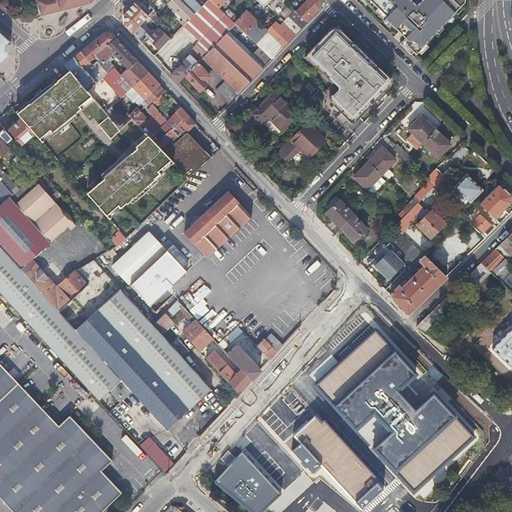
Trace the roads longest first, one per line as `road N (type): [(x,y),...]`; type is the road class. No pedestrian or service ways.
road 1 (unclassified): [(177,481),(357,282)]
road 2 (residential): [(418,82),(292,216)]
road 3 (residential): [(339,1),(212,130)]
road 4 (residential): [(212,130),(102,9)]
road 5 (residential): [(508,444),(403,328)]
road 6 (residential): [(511,220),(403,328)]
road 7 (residential): [(511,175),(418,82)]
